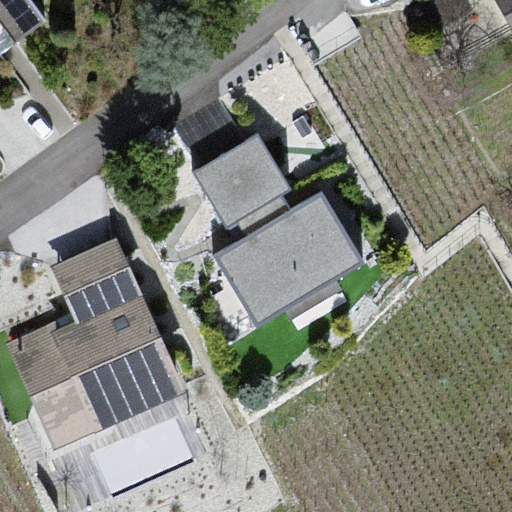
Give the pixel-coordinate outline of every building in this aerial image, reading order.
[(18,0),(0,0),(0,39),(30,19),(18,0)] [(511,0),(497,0),(511,25),(511,0)] [(251,96),(165,153),(251,316),(351,248),(251,96)] [(109,219),(0,258),(0,349),(56,456),(196,381),(109,219)] [(92,443),(110,486),(203,448),(185,405),(92,443)]
